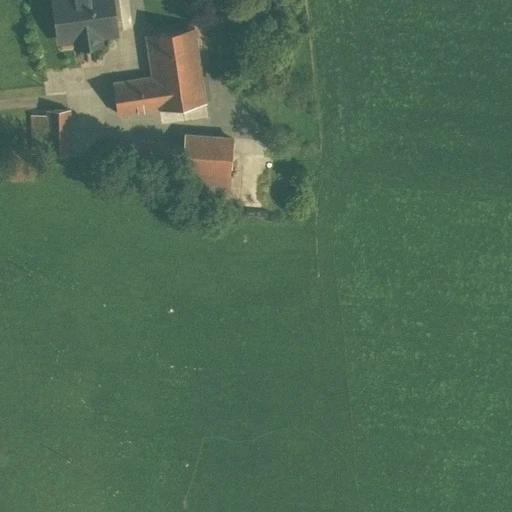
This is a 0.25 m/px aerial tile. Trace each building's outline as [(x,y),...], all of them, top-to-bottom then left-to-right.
[(110,0),(54,0),(60,41),(75,39),(76,45),(101,41),(100,35),(115,32),(110,0)] [(248,0),(243,0),(226,9),(233,23),(255,12),(248,0)] [(194,29),(147,36),(154,76),(112,83),(117,114),(205,100),(194,29)] [(48,115),(34,115),(35,154),(48,154),(48,155),(69,154),(68,110),(48,111),(48,115)] [(184,146),(99,139),(97,166),(108,167),(109,160),(182,166),(180,192),(228,196),(233,139),(185,136),(184,146)]
